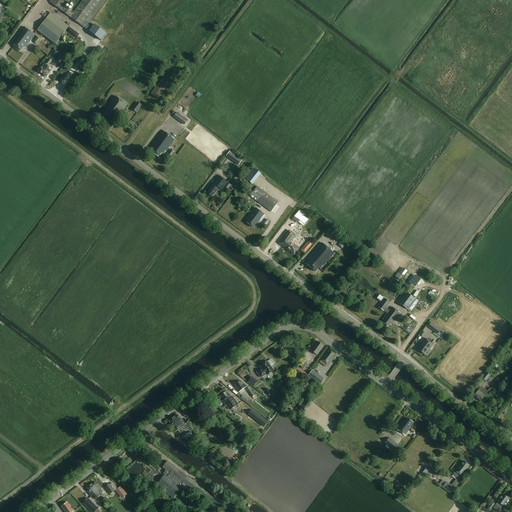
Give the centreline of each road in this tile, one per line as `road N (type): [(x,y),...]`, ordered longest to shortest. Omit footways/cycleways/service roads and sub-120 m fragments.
road 1 (track): [(0,89),(255,292),(246,317),(0,502)]
road 2 (tertiary): [(404,359),(0,57)]
road 3 (tertiary): [(33,511),(275,332),(296,325)]
road 4 (track): [(419,324),(511,185)]
road 5 (tertiary): [(511,478),(386,383)]
road 6 (unclassified): [(511,439),(404,359)]
